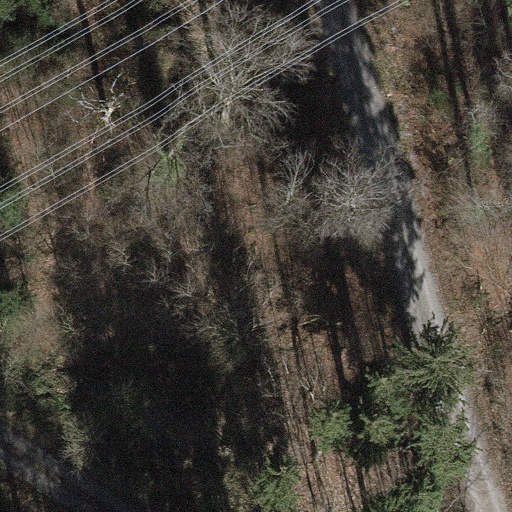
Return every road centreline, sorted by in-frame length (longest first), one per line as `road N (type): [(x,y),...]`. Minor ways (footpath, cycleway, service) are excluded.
road 1 (track): [(333,0),(494,511)]
road 2 (track): [(0,443),(118,511)]
